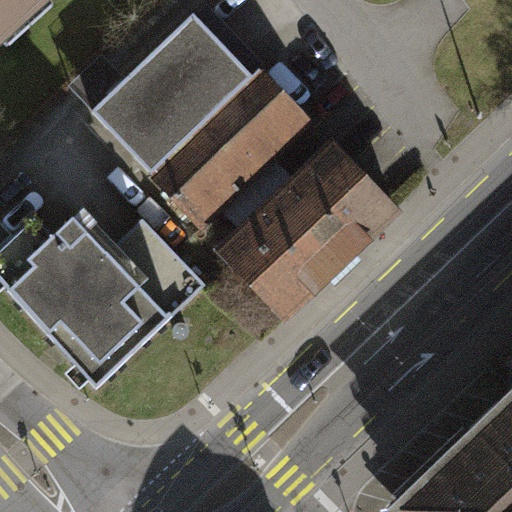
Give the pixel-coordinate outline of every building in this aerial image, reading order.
[(6,0),(0,0),(0,37),(23,18),(6,0)] [(6,0),(23,18),(42,0),(6,0)] [(196,19),(95,114),(152,174),(253,79),(196,19)] [(303,117),(261,72),(253,79),(152,174),(194,219),(303,117)] [(397,214),(334,147),(223,251),(286,318),(397,214)] [(143,219),(117,243),(81,203),(52,229),(37,213),(0,246),(0,271),(98,378),(202,283),(143,219)] [(511,404),(478,438),(511,471),(511,404)] [(511,511),(511,471),(478,438),(405,511),(511,511)]
